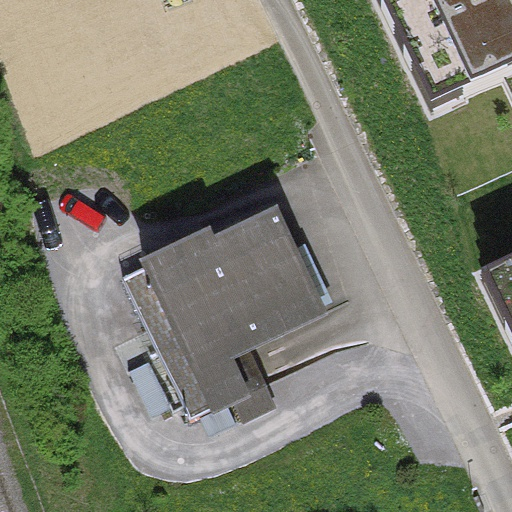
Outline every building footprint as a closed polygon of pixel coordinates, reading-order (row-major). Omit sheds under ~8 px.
[(511,0),(383,0),(431,100),(511,62),(511,0)] [(211,224),(140,258),(145,268),(212,408),(215,414),(235,405),(244,423),(277,407),(251,351),(329,314),(324,303),(298,248),(277,204),(215,233),(211,224)] [(305,245),(298,248),(324,303),(331,300),(305,245)] [(511,253),(479,270),(511,340),(511,253)] [(212,408),(145,268),(124,278),(190,418),(212,408)]
